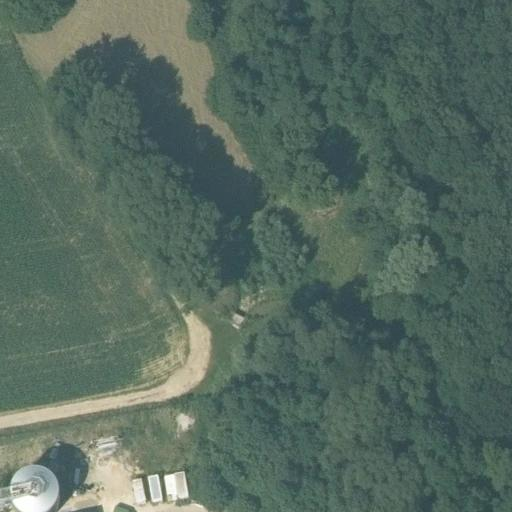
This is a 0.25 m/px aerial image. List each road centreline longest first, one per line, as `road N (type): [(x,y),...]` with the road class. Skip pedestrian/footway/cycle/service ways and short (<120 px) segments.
road 1 (track): [(203,0),(266,297),(256,319),(194,339)]
road 2 (track): [(2,0),(46,107),(194,339)]
road 3 (track): [(194,339),(199,358),(182,388),(0,423)]
